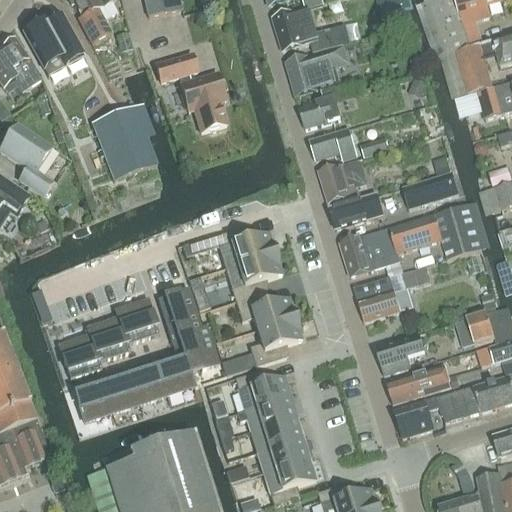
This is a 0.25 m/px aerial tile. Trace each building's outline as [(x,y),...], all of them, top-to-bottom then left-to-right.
[(115,0),(66,0),(71,7),(76,8),(82,20),(78,22),(92,49),(112,39),(98,13),(117,4),(115,0)] [(178,0),(143,0),(149,20),(182,13),(178,0)] [(265,0),(269,10),(301,1),(300,0),(265,0)] [(301,0),(305,12),(323,7),(321,0),(301,0)] [(511,0),(455,0),(460,16),(511,1),(511,0)] [(309,12),(273,23),(283,55),(310,47),(313,57),(323,54),(320,44),(319,41),(347,34),(345,29),(316,37),(309,12)] [(28,33),(24,36),(48,80),(84,60),(62,20),(49,28),(46,23),(42,26),(38,23),(28,29),(28,33)] [(319,41),(320,44),(323,54),(350,47),(347,34),(319,41)] [(511,39),(481,48),(483,58),(496,54),(501,70),(511,66),(511,39)] [(0,50),(0,85),(4,92),(15,85),(22,96),(41,84),(33,72),(34,71),(28,62),(14,41),(0,50)] [(480,48),(455,55),(468,98),(493,90),(483,58),(481,48),(480,48)] [(286,68),(296,101),(341,87),(336,73),(350,69),(344,51),(286,68)] [(180,88),(189,116),(194,114),(201,136),(227,129),(220,106),(226,104),(218,77),(194,84),(192,77),(197,76),(192,59),(156,69),(161,87),(180,81),(182,88),(180,88)] [(511,87),(497,91),(505,118),(511,115),(511,87)] [(478,96),(483,115),(486,123),(505,118),(497,91),(478,96)] [(334,103),(324,106),(300,113),(306,133),(341,123),(334,103)] [(135,111),(92,127),(114,185),(157,169),(135,111)] [(53,187),(36,176),(52,152),(17,129),(0,154),(27,173),(19,184),(44,200),(53,187)] [(349,133),(309,145),(316,166),(340,158),(343,166),(358,162),(349,133)] [(511,135),(506,137),(498,139),(501,151),(511,148),(511,135)] [(361,149),(365,161),(389,154),(386,142),(361,149)] [(433,165),(437,177),(450,173),(446,161),(433,165)] [(319,176),(329,208),(360,199),(357,191),(366,188),(358,164),(319,176)] [(489,179),(492,190),(511,184),(508,174),(489,179)] [(452,177),(403,192),(410,213),(458,198),(452,177)] [(30,200),(4,183),(0,180),(0,228),(1,229),(9,216),(16,220),(30,200)] [(511,186),(496,191),(502,214),(511,211),(511,186)] [(330,214),(336,234),(383,220),(377,200),(330,214)] [(468,209),(389,233),(398,258),(442,244),(448,264),(481,254),(468,209)] [(232,257),(237,271),(278,258),(274,246),(272,247),(269,236),(249,242),(246,231),(216,241),(222,261),(232,257)] [(389,233),(340,248),(350,281),(386,270),(400,266),(398,258),(389,233)] [(230,286),(236,306),(266,297),(263,286),(282,280),(279,270),(281,269),(278,258),(237,271),(241,283),(230,286)] [(431,287),(426,271),(401,278),(406,294),(431,287)] [(390,282),(354,292),(364,326),(366,326),(401,316),(394,294),(390,282)] [(158,303),(171,344),(201,334),(188,294),(158,303)] [(253,323),(257,335),(298,323),(294,311),(292,312),(289,303),(270,308),(266,297),(236,306),(242,326),(253,323)] [(159,340),(148,305),(117,315),(119,323),(128,349),(159,340)] [(487,318),(467,324),(474,349),(495,343),(487,318)] [(128,349),(119,323),(88,332),(91,340),(99,367),(130,357),(128,349)] [(298,323),(257,335),(261,349),(250,352),(255,371),(256,372),(287,362),(283,351),(302,345),(299,334),(301,334),(298,323)] [(0,330),(0,432),(1,436),(2,438),(35,425),(28,408),(29,408),(2,338),(3,338),(0,330)] [(206,333),(201,334),(171,344),(176,359),(184,357),(190,377),(218,368),(206,333)] [(376,351),(384,379),(405,373),(404,373),(410,371),(407,363),(425,357),(419,338),(376,351)] [(99,367),(91,340),(60,350),(71,384),(102,374),(99,367)] [(511,343),(489,351),(494,367),(511,361),(511,343)] [(195,391),(190,377),(184,357),(176,359),(156,366),(167,400),(195,391)] [(255,371),(252,358),(222,367),(226,381),(255,371)] [(511,365),(503,369),(506,380),(511,378),(511,365)] [(167,400),(156,366),(129,374),(140,408),(167,400)] [(417,401),(440,394),(450,391),(444,370),(410,380),(410,381),(417,401)] [(140,408),(129,374),(101,383),(112,417),(140,408)] [(234,383),(244,416),(290,402),(284,381),(265,387),(261,375),(234,383)] [(481,416),(481,417),(511,407),(511,379),(509,381),(437,402),(445,427),(481,416)] [(410,381),(386,388),(393,409),(417,401),(410,381)] [(112,417),(101,383),(74,392),(84,426),(112,417)] [(290,402),(244,416),(236,418),(239,426),(246,424),(250,437),(296,423),(290,402)] [(436,402),(395,414),(394,414),(403,443),(433,434),(427,416),(439,412),(436,402)] [(296,423),(250,437),(257,457),(303,443),(296,423)] [(49,462),(35,425),(2,438),(1,436),(0,436),(0,489),(25,480),(22,473),(49,462)] [(511,433),(493,439),(500,461),(511,457),(511,433)] [(133,464),(106,472),(117,511),(216,511),(192,435),(130,455),(133,464)] [(303,443),(257,457),(263,477),(309,463),(307,457),(310,456),(312,452),(309,445),(306,444),(303,445),(303,443)] [(309,463),(263,477),(273,511),(300,503),(296,491),(315,485),(309,463)] [(477,482),(480,495),(482,511),(504,511),(498,478),(477,482)] [(60,483),(51,487),(55,498),(64,494),(60,483)] [(511,511),(511,485),(501,488),(505,511),(511,511)] [(318,498),(321,511),(377,511),(375,503),(373,503),(370,493),(350,499),(347,488),(318,498)] [(480,511),(478,502),(469,505),(469,503),(439,511),(480,511)] [(259,511),(256,503),(240,508),(241,511),(259,511)]
